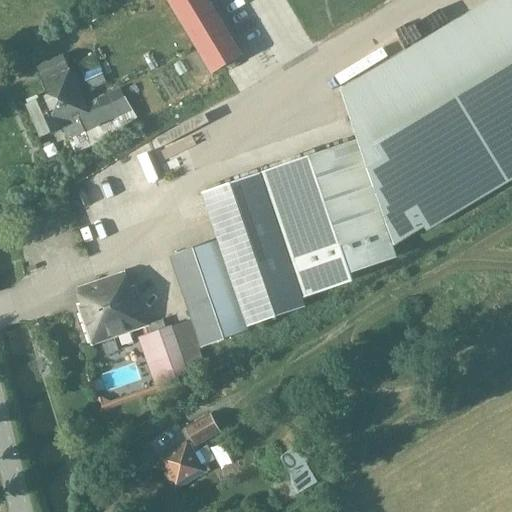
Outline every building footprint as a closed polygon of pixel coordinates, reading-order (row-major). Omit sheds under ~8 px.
[(206,0),(169,0),(213,72),(240,56),(237,51),(206,0)] [(511,0),(490,0),(340,91),(357,141),(393,247),(424,228),(427,232),(511,180),(511,0)] [(86,102),(63,54),(35,66),(47,95),(25,104),(40,137),(63,128),(68,140),(68,139),(75,153),(103,141),(132,121),(128,113),(133,110),(120,88),(86,102)] [(397,258),(393,247),(357,141),(260,173),(304,299),(354,281),(351,274),(397,258)] [(103,187),(146,178),(143,164),(100,172),(103,187)] [(306,306),(304,299),(260,173),(202,193),(218,240),(170,256),(191,318),(138,337),(155,385),(208,367),(201,347),(248,331),(247,326),(306,306)] [(76,186),(59,190),(66,219),(105,210),(101,196),(79,201),(76,186)] [(113,203),(128,196),(124,186),(109,193),(113,203)] [(97,214),(69,224),(75,238),(103,227),(97,214)] [(91,344),(150,325),(136,286),(132,288),(126,270),(75,288),(80,303),(77,303),(91,344)] [(193,437),(197,446),(221,433),(210,414),(185,428),(185,429),(181,432),(187,441),(193,437)] [(210,469),(197,446),(193,437),(187,441),(158,457),(175,490),(210,469)] [(290,483),(297,495),(317,483),(313,476),(311,473),(311,472),(309,469),(307,466),(307,465),(305,462),(307,460),(305,457),(302,459),(293,448),(279,458),(290,473),(287,475),(290,479),(288,479),(291,483),(290,483)]
